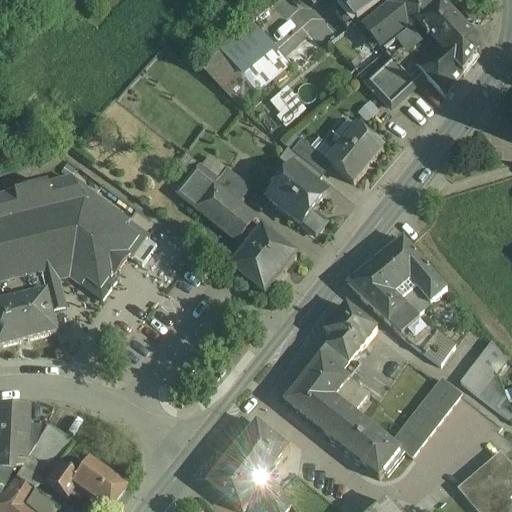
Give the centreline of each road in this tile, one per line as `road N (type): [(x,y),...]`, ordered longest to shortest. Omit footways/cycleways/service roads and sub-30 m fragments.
road 1 (secondary): [(191,459),(479,99)]
road 2 (residential): [(0,389),(83,393),(191,459)]
